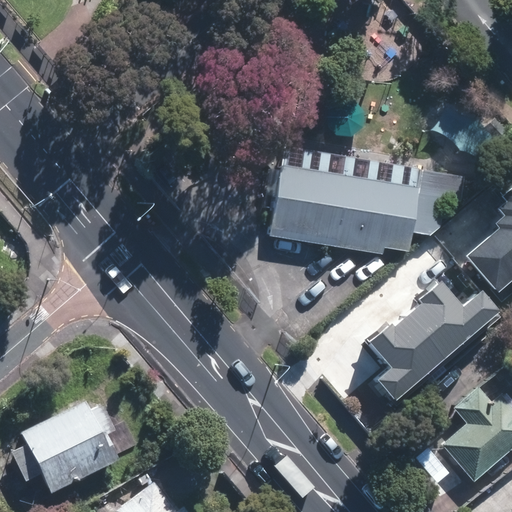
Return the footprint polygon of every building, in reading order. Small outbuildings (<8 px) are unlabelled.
[(454,93),(430,125),(470,156),(494,124),(454,93)] [(283,147),(270,236),(382,253),(383,247),(408,251),(411,232),(430,234),(439,226),(444,197),(460,200),(464,176),(422,170),(422,168),(283,147)] [(501,296),(511,285),(511,175),(494,190),(499,195),(490,203),(496,210),(487,218),(492,224),(461,250),(501,296)] [(392,400),(499,309),(476,282),(454,301),(433,275),(412,293),(416,297),(388,321),(384,316),(361,335),(383,361),(369,374),(392,400)] [(462,419),(437,440),(470,478),(511,442),(511,409),(496,391),(487,398),(473,382),(448,404),(462,419)] [(25,477),(40,470),(50,490),(115,459),(120,456),(107,429),(114,426),(102,402),(90,408),(85,398),(20,430),(26,442),(11,449),(25,477)] [(188,511),(183,504),(176,509),(155,480),(115,510),(116,511),(188,511)] [(17,511),(0,493),(0,511),(17,511)]
